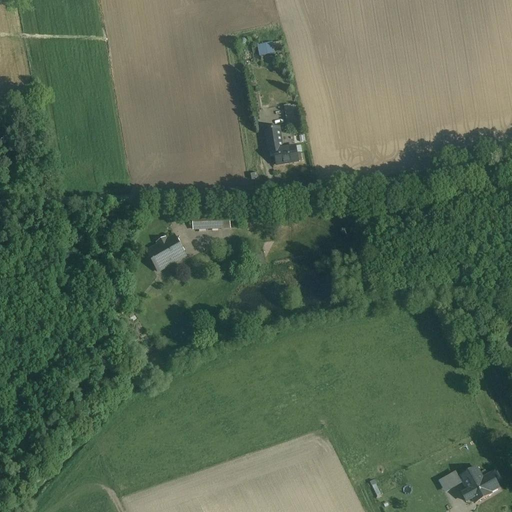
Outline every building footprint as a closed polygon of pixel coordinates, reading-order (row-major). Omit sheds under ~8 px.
[(259,45),(260,57),(277,55),(275,43),(259,45)] [(300,105),(287,106),(288,126),(301,126),(300,105)] [(269,156),(274,156),(276,168),(298,164),(295,148),(283,151),(279,129),(265,132),(269,156)] [(193,214),(193,230),(231,229),(230,213),(193,214)] [(147,252),(160,274),(187,260),(175,237),(147,252)] [(115,243),(102,250),(113,268),(125,261),(115,243)] [(117,270),(113,272),(125,294),(130,292),(117,270)] [(492,476),(484,481),(477,469),(461,477),(468,490),(462,493),(466,502),(472,499),(476,505),(492,497),(500,492),(492,476)] [(376,480),(372,482),(378,496),(383,494),(376,480)]
